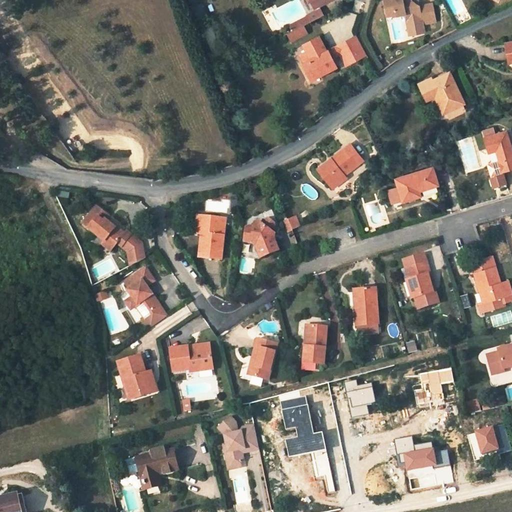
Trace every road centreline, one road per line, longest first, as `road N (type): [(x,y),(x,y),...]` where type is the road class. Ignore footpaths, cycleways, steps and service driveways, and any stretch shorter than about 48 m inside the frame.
road 1 (residential): [(511,203),(305,265),(228,319),(212,316),(161,243),(156,188)]
road 2 (residential): [(156,188),(225,177),(303,143),(419,56),(511,10)]
road 3 (track): [(44,174),(101,338),(102,390)]
road 4 (residential): [(380,511),(511,484)]
road 5 (residential): [(34,172),(156,188)]
